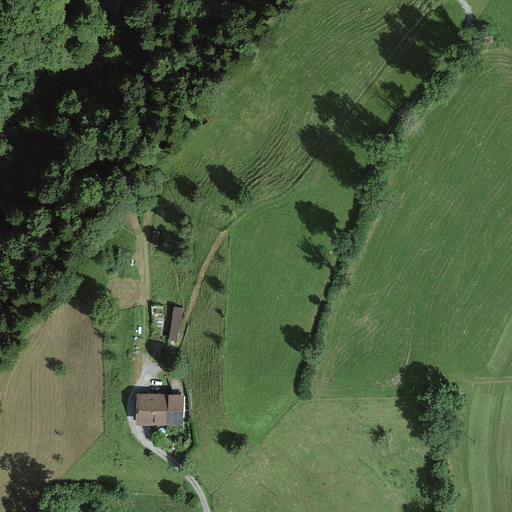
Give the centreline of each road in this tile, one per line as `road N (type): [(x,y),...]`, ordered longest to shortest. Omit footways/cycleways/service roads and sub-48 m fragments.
road 1 (track): [(366,191),(380,149),(459,42),(469,16),(461,0)]
road 2 (track): [(206,511),(186,474),(149,445),(133,417),(146,368),(163,363)]
